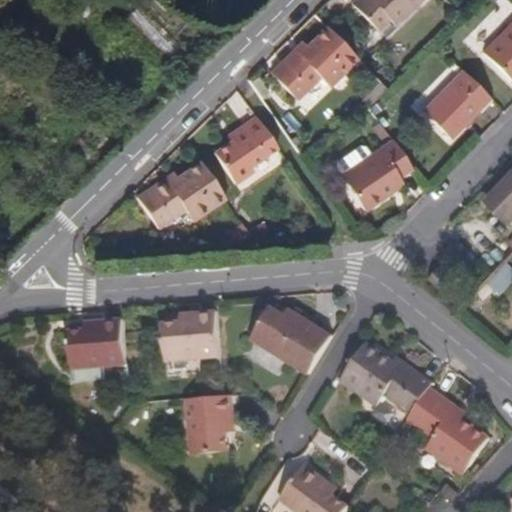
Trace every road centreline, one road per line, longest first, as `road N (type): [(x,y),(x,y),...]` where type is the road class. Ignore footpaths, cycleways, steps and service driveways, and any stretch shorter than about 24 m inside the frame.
road 1 (unclassified): [(2,299),(299,0)]
road 2 (residential): [(2,299),(347,276),(377,290)]
road 3 (residential): [(377,290),(511,145)]
road 4 (residential): [(377,290),(406,304),(511,397)]
road 5 (residential): [(285,432),(377,290)]
